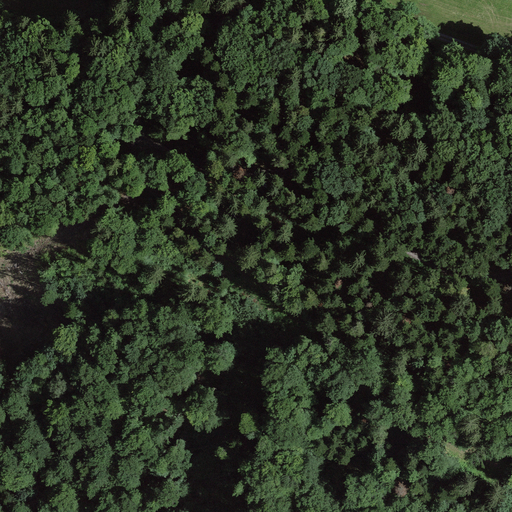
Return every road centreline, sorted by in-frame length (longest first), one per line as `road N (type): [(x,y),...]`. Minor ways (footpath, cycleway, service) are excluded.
road 1 (track): [(511,59),(355,8),(291,11),(186,24),(151,37),(132,71),(130,96),(136,133),(149,142),(201,162),(320,178),(443,267),(483,278),(511,271)]
road 2 (track): [(136,133),(143,180),(158,203),(404,412),(483,462)]
